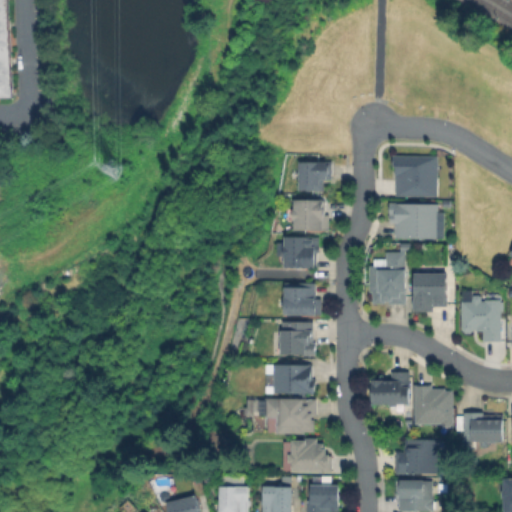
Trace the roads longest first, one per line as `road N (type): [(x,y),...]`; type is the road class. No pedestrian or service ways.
road 1 (residential): [(365,511),(364,453),(349,411),(346,260),(360,224),(374,124)]
road 2 (residential): [(511,380),(464,371),(394,334),(347,333)]
road 3 (residential): [(374,124),(442,131),(511,172)]
